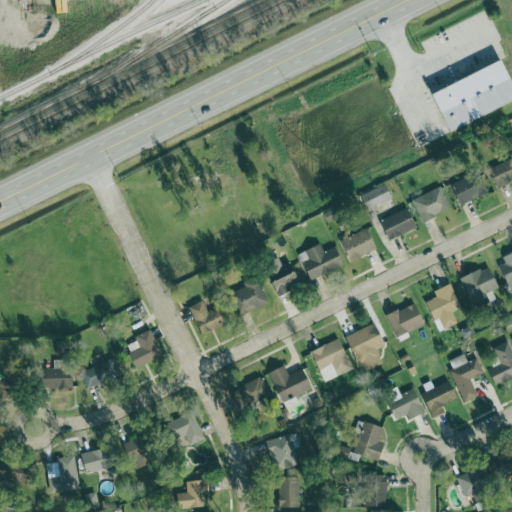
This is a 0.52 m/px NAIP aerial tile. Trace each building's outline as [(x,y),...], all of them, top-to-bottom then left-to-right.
[(511,103),(511,75),(506,60),(434,91),(451,130),(511,103)] [(499,188),(511,182),(511,159),(491,167),(499,188)] [(489,193),(480,172),(452,184),(461,205),(489,193)] [(393,198),(386,183),(361,196),(368,210),(393,198)] [(412,200),(422,222),(452,208),(441,187),(412,200)] [(389,240),(418,228),(410,208),(381,220),(389,240)] [(377,250),(368,228),(348,236),(349,238),(342,241),(350,261),(377,250)] [(345,265),(337,247),(325,252),(321,244),(299,254),(311,281),(345,265)] [(511,292),(511,291),(511,252),(508,254),(511,261),(500,265),(511,292)] [(293,261),(269,268),(277,297),(289,293),(287,283),(298,280),(293,261)] [(498,288),(490,267),(461,278),(472,308),(490,301),(487,293),(498,288)] [(269,303),(258,278),(232,290),(243,315),(269,303)] [(458,324),(453,312),(462,308),(451,284),(435,291),(437,297),(426,302),(440,332),(458,324)] [(191,305),(201,334),(230,324),(224,306),(208,311),(205,301),(191,305)] [(387,314),(395,337),(425,326),(417,304),(387,314)] [(347,335),(360,371),(383,363),(378,348),(385,346),(377,324),(347,335)] [(135,336),(137,342),(128,344),(136,366),(163,357),(153,330),(135,336)] [(324,381),(353,370),(340,339),(312,351),(324,381)] [(494,348),(501,364),(489,369),(496,385),(511,377),(511,346),(510,341),(494,348)] [(466,402),(478,396),(470,380),(484,373),(477,357),(468,362),(464,354),(447,363),(466,402)] [(80,374),(88,390),(121,373),(113,357),(80,374)] [(46,368),(47,389),(74,388),(73,369),(67,369),(67,360),(53,360),(54,368),(46,368)] [(306,368),(288,375),(285,366),(271,372),(282,402),(313,390),(306,368)] [(0,378),(0,398),(26,390),(20,371),(0,378)] [(230,390),(236,408),(271,396),(264,378),(230,390)] [(420,387),(434,418),(446,412),(443,405),(458,398),(450,380),(434,387),(432,381),(420,387)] [(426,413),(416,390),(388,402),(396,419),(407,415),(409,420),(426,413)] [(185,434),(190,446),(206,439),(193,411),(165,424),(172,440),(185,434)] [(351,452),(380,460),(385,443),(380,442),(384,427),(360,421),(351,452)] [(275,470),(297,464),(290,435),(267,441),(275,470)] [(124,442),(128,458),(148,453),(144,437),(124,442)] [(85,472),(115,468),(112,448),(83,453),(85,472)] [(361,452),(340,448),(338,457),(359,462),(361,452)] [(511,451),(456,476),(466,497),(473,494),(475,498),(497,488),(494,481),(511,472),(511,451)] [(47,464),(50,493),(79,490),(76,456),(57,458),(57,462),(47,464)] [(0,481),(27,484),(29,465),(0,461),(0,481)] [(387,507),(388,475),(371,475),(370,506),(387,507)] [(301,507),(300,477),(279,477),(280,508),(301,507)] [(186,481),(187,493),(177,493),(178,509),(205,507),(204,493),(210,493),(209,480),(186,481)]
